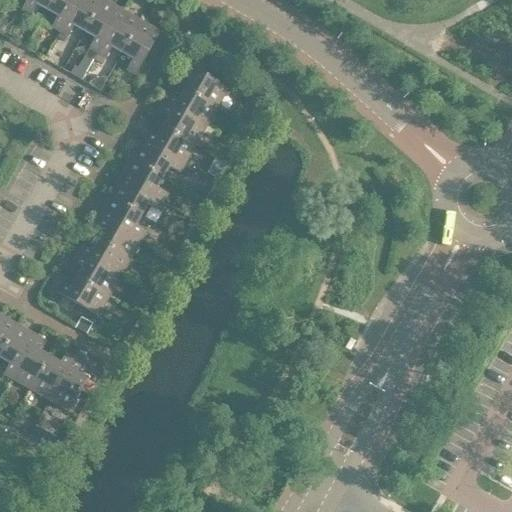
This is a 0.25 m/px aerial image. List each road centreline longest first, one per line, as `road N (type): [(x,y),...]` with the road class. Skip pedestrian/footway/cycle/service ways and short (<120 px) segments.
road 1 (tertiary): [(322,485),(463,230)]
road 2 (tertiary): [(455,176),(334,63),(236,0)]
road 3 (residential): [(0,278),(74,144),(58,110),(0,77)]
